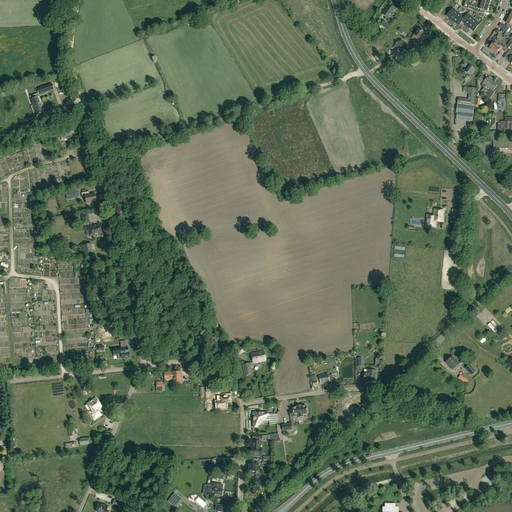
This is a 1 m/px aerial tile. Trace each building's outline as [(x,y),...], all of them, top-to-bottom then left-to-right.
[(488,12),(489,6),(482,3),(480,9),(488,12)] [(387,19),(394,9),(388,5),(381,14),(387,19)] [(452,22),(459,13),(453,9),(447,16),(451,19),(450,20),(452,22)] [(465,18),(459,13),(452,22),(454,24),(455,23),(459,26),(462,22),(465,18)] [(467,28),(474,19),(468,14),(465,18),(462,22),(466,25),(465,26),(467,28)] [(474,19),(467,28),(469,29),(470,28),(474,31),(480,24),(474,19)] [(386,29),(388,26),(389,24),(384,20),(380,25),(386,29)] [(422,30),(422,29),(420,28),(419,29),(418,28),(413,35),(411,38),(413,40),(413,41),(416,44),(422,36),(421,36),(424,32),(422,30)] [(493,42),(491,45),(489,48),(492,51),(503,38),(500,36),(498,38),(497,37),(493,42)] [(503,38),(492,51),(496,54),(499,51),(499,52),(501,49),(505,52),(511,43),(511,41),(508,38),(507,40),(503,38)] [(400,50),(403,47),(405,48),(408,44),(401,39),(399,42),(398,41),(395,45),(397,46),(397,47),(399,48),(400,50)] [(471,65),(470,66),(464,61),(461,65),(467,69),(465,72),(467,74),(463,79),(466,81),(470,76),(475,69),(472,67),(472,66),(471,65)] [(488,78),(487,78),(486,79),(481,76),(478,80),(483,83),(482,85),(482,86),(482,87),(484,88),(482,91),(485,93),(492,82),(490,80),(491,79),(488,78)] [(492,82),(485,93),(484,95),(490,99),(496,90),(495,88),(498,85),(492,82)] [(39,93),(39,95),(46,93),(47,92),(49,91),(52,90),(53,90),(51,84),(47,85),(45,86),(37,89),(39,93)] [(472,122),(477,88),(469,88),(468,99),(458,98),(456,113),(458,113),(457,120),(472,122)] [(506,95),(498,95),(497,109),(498,110),(504,110),(505,110),(506,95)] [(31,100),(33,106),(33,107),(34,109),(34,110),(36,114),(36,115),(43,112),(41,107),(40,103),(38,98),(31,100)] [(35,118),(34,116),(26,119),(28,124),(36,122),(35,118)] [(62,141),(66,139),(65,137),(73,134),(72,131),(60,136),(62,141)] [(500,135),(499,131),(489,133),(490,141),(492,140),(500,139),(500,138),(500,135)] [(493,141),(494,149),(505,149),(511,149),(511,140),(506,140),(493,141)] [(77,190),(65,194),(67,200),(79,197),(77,190)] [(88,196),(88,192),(81,193),(82,197),(85,197),(86,204),(93,202),(93,201),(96,201),(95,194),(88,196)] [(69,205),(71,210),(78,208),(76,199),(69,201),(70,205),(69,205)] [(443,222),(444,210),(434,209),(433,216),(426,215),(425,226),(435,227),(436,222),(443,222)] [(465,218),(465,210),(461,210),(454,210),(453,215),(450,215),(450,220),(460,221),(460,218),(465,218)] [(83,225),(90,223),(88,213),(81,215),(83,225)] [(90,236),(103,234),(101,225),(88,228),(90,236)] [(83,253),(92,251),(91,244),(81,246),(83,253)] [(104,333),(104,340),(114,339),(113,332),(112,332),(112,328),(105,329),(106,332),(104,333)] [(482,344),(491,336),(487,331),(478,340),(482,344)] [(217,348),(221,345),(214,337),(210,340),(217,348)] [(253,363),(266,361),(264,351),(251,354),(253,363)] [(356,358),(356,355),(354,355),(355,367),(363,366),(362,358),(356,358)] [(452,370),(458,364),(452,356),(445,362),(452,370)] [(245,376),(252,374),(250,363),(242,365),(245,376)] [(471,375),(476,371),(469,364),(464,368),(471,375)] [(375,381),(376,371),(367,370),(367,373),(364,373),(363,379),(366,380),(375,381)] [(172,372),(172,380),(173,380),(173,383),(181,382),(181,379),(180,379),(180,372),(172,372)] [(321,384),(329,382),(328,374),(319,376),(321,384)] [(96,399),(96,398),(95,399),(94,399),(92,400),(92,401),(87,404),(92,411),(89,412),(94,419),(101,415),(97,410),(101,407),(98,402),(98,401),(97,399),(96,399)] [(292,411),(289,412),(290,417),(298,416),(298,418),(299,418),(301,418),(302,418),(302,417),(303,417),(302,415),(307,414),(306,406),(301,407),(301,406),(296,407),(296,408),(292,408),(292,411)] [(253,413),(253,428),(256,428),(257,427),(260,425),(259,424),(268,416),(268,413),(253,413)] [(80,445),(91,444),(90,437),(79,439),(80,445)] [(260,448),(261,442),(252,441),(252,448),(251,448),(251,456),(261,456),(261,448),(260,448)] [(256,463),(246,463),(246,472),(250,472),(250,473),(252,473),(252,472),(256,472),(256,471),(259,471),(259,470),(260,470),(260,467),(259,467),(259,463),(256,463)] [(261,479),(261,475),(256,475),(256,479),(251,479),(250,492),(250,493),(251,493),(251,494),(252,494),(253,495),(254,495),(254,494),(255,494),(255,493),(256,492),(256,491),(259,491),(259,486),(262,486),(262,479),(261,479)] [(211,490),(206,489),(205,496),(207,497),(214,498),(214,494),(222,495),(223,489),(215,488),(216,483),(212,483),(211,490)] [(175,495),(175,496),(173,494),(171,498),(172,499),(170,502),(173,504),(178,498),(175,495)] [(199,498),(197,503),(206,508),(208,504),(199,498)] [(124,508),(125,503),(114,500),(112,505),(124,508)] [(109,511),(106,511),(108,506),(98,503),(95,511),(97,511),(109,511)]
